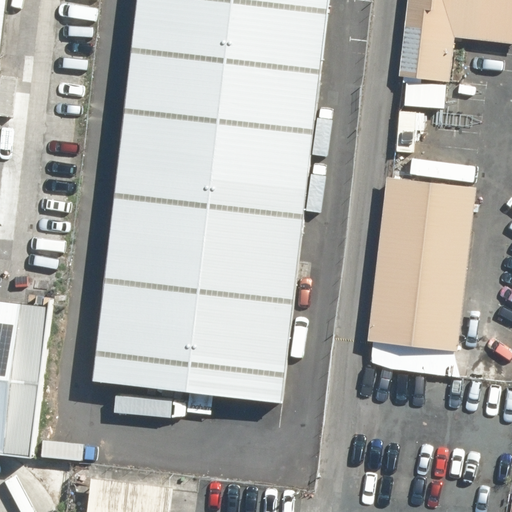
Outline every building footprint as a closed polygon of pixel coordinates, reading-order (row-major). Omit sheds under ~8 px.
[(0,0),(0,450),(35,454),(52,307),(0,300),(0,72),(8,0),(0,0)] [(330,0),(139,0),(96,378),(284,400),(330,0)] [(451,80),(456,36),(511,42),(511,0),(408,0),(400,74),(451,80)] [(478,188),(390,177),(370,340),(458,350),(478,188)] [(172,511),(175,486),(93,476),(89,511),(172,511)]
